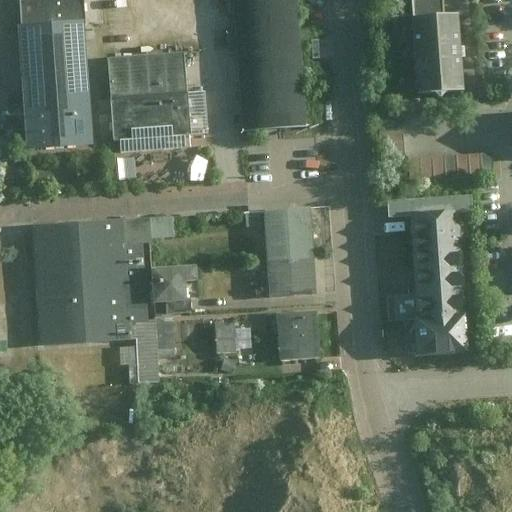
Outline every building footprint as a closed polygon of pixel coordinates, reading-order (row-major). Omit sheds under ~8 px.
[(12,0),(21,145),(87,141),(78,0),(12,0)] [(225,0),(232,131),(295,128),(288,0),(225,0)] [(415,93),(460,90),(456,15),(410,18),(415,93)] [(190,134),(182,50),(102,58),(110,142),(190,134)] [(310,50),(297,51),(298,70),(311,69),(310,50)] [(378,109),(381,157),(403,156),(400,108),(378,109)] [(492,176),(491,154),(410,159),(412,181),(492,176)] [(138,158),(113,158),(113,178),(138,178),(138,158)] [(387,215),(411,214),(416,294),(388,295),(389,316),(419,315),(462,312),(456,212),(465,211),(464,194),(386,199),(387,215)] [(309,253),(307,209),(260,212),(262,255),(309,253)] [(116,216),(22,222),(29,345),(124,339),(123,319),(138,318),(133,242),(117,243),(116,216)] [(311,293),(309,253),(262,255),(265,295),(311,293)] [(462,312),(419,315),(423,354),(465,351),(462,312)] [(315,357),(312,316),(270,319),(273,360),(315,357)] [(219,321),(220,350),(255,348),(254,327),(238,328),(238,320),(219,321)]
